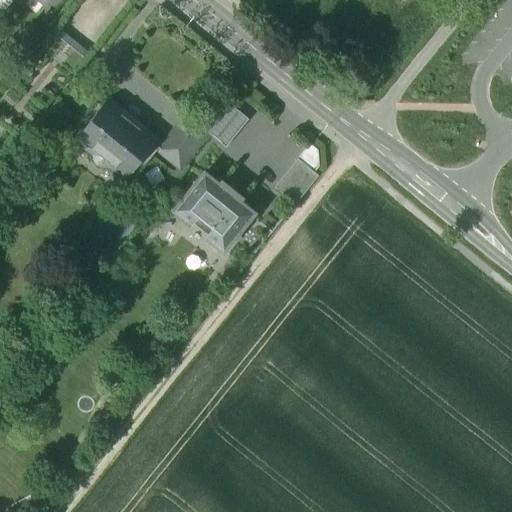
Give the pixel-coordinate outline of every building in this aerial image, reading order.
[(10,0),(0,0),(0,11),(3,14),(13,2),(10,0)] [(158,140),(107,99),(75,140),(125,180),(158,140)] [(248,120),(228,104),(205,131),(208,133),(225,148),(248,120)] [(205,131),(186,116),(165,142),(176,151),(169,160),(179,169),(208,133),(205,131)] [(297,159),(274,187),(295,204),(318,176),(297,159)] [(219,186),(204,174),(174,211),(192,225),(194,223),(208,234),(205,236),(223,251),(253,213),(238,201),(240,198),(221,183),(219,186)]
